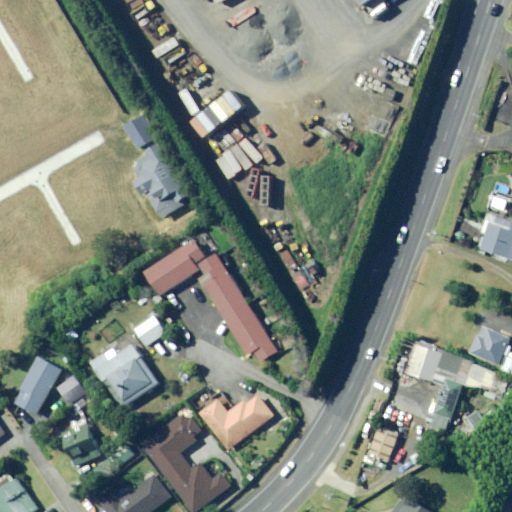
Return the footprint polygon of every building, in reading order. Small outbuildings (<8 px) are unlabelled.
[(220,127),(210,115),(200,123),(210,135),(220,127)] [(173,198),(164,179),(139,192),(148,210),(173,198)] [(96,221),(83,205),(38,243),(55,264),(60,260),(67,268),(114,229),(103,215),(96,221)] [(511,223),(489,216),(486,215),(481,232),(484,234),(483,237),(479,247),(479,249),(508,259),(511,260),(511,223)] [(192,239),(142,272),(158,296),(198,270),(194,264),(204,257),(192,239)] [(223,267),(216,257),(214,253),(196,264),(203,275),(196,279),(244,356),(251,352),(253,355),(258,363),(276,352),(275,351),(268,339),(253,315),(240,294),(223,267)] [(450,322),(464,325),(466,317),(452,314),(450,322)] [(132,331),(144,348),(165,333),(152,316),(148,319),(132,331)] [(101,330),(95,322),(94,321),(85,327),(92,336),(94,335),(101,330)] [(469,354),(498,366),(499,364),(510,369),(511,365),(511,353),(509,352),(511,347),(507,345),(511,338),(487,328),(483,337),(477,335),(469,354)] [(469,343),(447,333),(443,341),(466,351),(469,343)] [(158,384),(146,365),(132,345),(117,355),(112,348),(105,353),(89,364),(101,382),(102,381),(121,409),(158,384)] [(435,383),(444,354),(414,345),(405,373),(419,378),(435,383)] [(54,382),(61,371),(37,357),(24,380),(18,390),(20,391),(15,401),(14,403),(18,405),(36,415),(54,382)] [(56,388),(68,403),(70,405),(86,392),(73,375),(58,387),(56,388)] [(460,396),(463,385),(445,379),(443,385),(433,414),(435,415),(433,421),(431,424),(446,429),(450,419),(451,420),(460,396)] [(273,416),(271,413),(257,394),(245,403),(243,400),(226,413),(216,400),(198,414),(226,451),(273,416)] [(79,408),(80,408),(76,403),(70,406),(73,411),(74,412),(79,408)] [(0,411),(3,410),(1,409),(0,406),(0,441),(11,434),(0,418),(0,411)] [(199,431),(199,430),(190,418),(187,420),(182,414),(141,445),(165,478),(190,511),(195,511),(230,486),(222,475),(220,473),(217,475),(211,479),(202,467),(200,464),(199,462),(191,468),(180,453),(196,442),(192,437),(199,431)] [(99,456),(91,436),(85,423),(74,428),(60,434),(72,461),(75,466),(77,465),(99,456)] [(110,434),(114,439),(118,435),(115,430),(110,434)] [(116,468),(135,455),(126,442),(108,456),(109,457),(91,469),(94,472),(99,480),(116,468)] [(151,511),(170,497),(155,477),(153,474),(144,481),(133,489),(120,499),(116,494),(114,492),(98,504),(103,511),(151,511)] [(36,511),(43,507),(23,478),(0,493),(0,501),(7,511),(36,511)] [(432,511),(404,494),(392,511),(432,511)]
